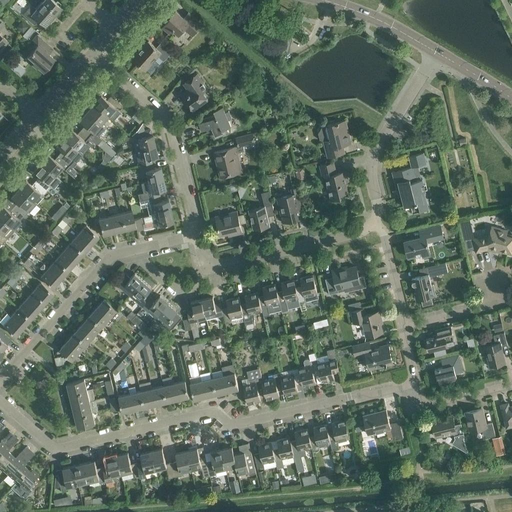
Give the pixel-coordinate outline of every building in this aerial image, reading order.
[(33,2),(23,13),(22,14),(34,24),(37,19),(44,25),(61,7),(53,0),(42,0),(37,6),(33,2)] [(192,36),(202,24),(188,12),(184,17),(175,10),(170,17),(171,17),(162,27),(170,33),(173,29),(179,35),(184,29),(192,36)] [(21,21),(16,27),(23,33),(28,26),(21,21)] [(299,28),(298,29),(308,36),(311,32),(301,25),(299,28)] [(25,58),(31,63),(36,67),(37,66),(43,71),(54,58),(46,52),(50,47),(37,35),(32,40),(37,44),(25,58)] [(289,43),(282,38),(276,45),(283,50),(289,43)] [(172,51),(169,48),(161,41),(156,47),(148,41),(132,59),(145,70),(158,56),(164,61),(172,51)] [(20,76),(26,69),(14,58),(8,64),(20,76)] [(193,65),(187,72),(190,75),(196,68),(193,65)] [(193,110),(201,104),(208,99),(203,92),(208,89),(197,73),(191,77),(183,83),(188,89),(181,94),(193,110)] [(100,95),(93,103),(108,116),(115,108),(118,110),(122,105),(111,95),(110,96),(110,97),(107,100),(100,95)] [(101,124),(108,116),(93,103),(86,111),(101,124)] [(214,138),(223,134),(229,131),(227,126),(231,125),(228,119),(232,117),(229,110),(225,111),(223,106),(214,110),(215,113),(205,117),(206,120),(198,123),(202,131),(209,128),(214,138)] [(101,124),(86,111),(79,120),(85,125),(81,130),(97,144),(101,139),(98,136),(105,128),(101,124)] [(322,126),(320,130),(324,133),(326,140),(324,140),(328,156),(344,152),(342,145),(351,143),(345,120),(327,125),(322,126)] [(138,143),(140,149),(155,145),(152,134),(151,134),(150,129),(144,130),(142,123),(131,135),(134,145),(138,143)] [(97,144),(81,130),(77,134),(71,129),(63,137),(82,154),(93,141),(97,144)] [(220,177),(230,174),(240,172),(235,152),(244,150),(243,145),(255,142),(253,133),(236,137),(238,146),(214,152),(220,177)] [(125,135),(120,141),(123,144),(129,138),(125,135)] [(75,161),(82,154),(63,137),(56,145),(62,151),(58,155),(69,165),(74,160),(75,161)] [(158,156),(155,145),(140,149),(141,154),(136,155),(139,166),(152,163),(151,163),(150,158),(158,156)] [(110,147),(106,152),(112,156),(116,152),(110,147)] [(411,167),(392,172),(397,190),(400,189),(401,195),(404,206),(412,204),(414,213),(428,209),(425,199),(423,200),(421,192),(424,192),(421,179),(418,166),(426,164),(426,162),(423,152),(409,156),(411,167)] [(69,165),(58,155),(54,160),(48,154),(41,162),(55,175),(62,167),(65,170),(69,165)] [(103,160),(97,166),(100,169),(106,162),(103,160)] [(345,170),(336,173),(333,161),(320,165),(323,176),(325,176),(331,200),(341,197),(340,194),(348,192),(344,176),(347,176),(345,170)] [(48,183),(55,175),(41,162),(33,171),(40,176),(36,181),(46,190),(48,189),(51,192),(54,189),(48,183)] [(148,181),(163,178),(160,167),(153,168),(151,164),(152,164),(152,163),(139,166),(142,177),(147,176),(148,181)] [(66,169),(75,178),(78,174),(70,165),(66,169)] [(307,178),(304,168),(303,166),(295,169),(299,181),(307,178)] [(143,192),(137,193),(139,201),(147,199),(159,196),(158,191),(165,189),(163,178),(148,181),(147,182),(141,183),(143,189),(143,192)] [(46,190),(36,181),(32,185),(25,180),(18,188),(36,204),(43,196),(42,195),(46,190)] [(292,194),(281,196),(277,197),(283,223),(298,219),(296,209),(302,208),(297,187),(291,188),(292,194)] [(29,212),(36,204),(18,188),(11,196),(17,202),(13,206),(24,216),(28,212),(29,212)] [(269,190),(261,192),(264,205),(273,203),(269,190)] [(147,210),(149,216),(171,210),(168,199),(160,201),(159,196),(147,199),(149,210),(147,210)] [(3,205),(0,208),(0,217),(14,230),(25,217),(24,216),(13,206),(9,211),(3,205)] [(264,205),(249,209),(251,219),(253,228),(259,227),(259,228),(269,226),(267,216),(264,205)] [(171,210),(149,216),(143,217),(145,223),(152,221),(154,226),(159,225),(173,221),(171,210)] [(242,233),(240,224),(237,210),(229,212),(229,215),(215,219),(220,235),(234,232),(234,234),(242,233)] [(135,227),(133,219),(131,211),(120,213),(124,229),(135,227)] [(120,213),(109,216),(113,232),(124,229),(120,213)] [(102,235),(113,232),(109,216),(98,218),(102,235)] [(14,230),(0,217),(0,240),(1,242),(6,237),(3,234),(10,226),(14,230)] [(133,219),(135,227),(135,228),(136,228),(136,231),(143,229),(140,218),(133,219)] [(78,233),(91,244),(98,236),(86,225),(78,233)] [(423,257),(431,255),(427,242),(444,238),(441,226),(419,231),(420,237),(404,241),(408,257),(422,253),(423,257)] [(490,235),(473,240),(473,242),(476,252),(487,249),(496,251),(496,250),(509,253),(511,254),(511,253),(511,235),(506,234),(507,231),(492,227),(490,235)] [(78,233),(71,242),(83,253),(91,244),(78,233)] [(76,262),(83,253),(71,242),(63,250),(76,262)] [(68,270),(76,262),(63,250),(55,259),(68,270)] [(55,259),(48,268),(60,279),(68,270),(55,259)] [(429,277),(440,274),(448,272),(445,263),(438,264),(419,269),(421,276),(415,277),(416,280),(412,281),(412,282),(412,284),(414,285),(416,292),(414,292),(416,300),(421,298),(422,305),(432,303),(431,296),(435,295),(433,284),(431,285),(429,277)] [(337,288),(343,287),(345,291),(366,286),(363,275),(358,276),(356,266),(340,270),(340,268),(332,270),(334,276),(325,279),(329,294),(338,292),(337,288)] [(53,287),(60,279),(48,268),(40,276),(53,287)] [(5,278),(10,272),(7,269),(1,275),(5,278)] [(117,284),(130,295),(143,280),(135,273),(130,279),(126,275),(126,274),(117,284)] [(318,298),(313,275),(300,278),(302,287),(296,289),(298,298),(299,302),(305,300),(306,301),(318,298)] [(286,300),(298,298),(296,289),(294,279),(281,282),(283,292),(278,293),(277,293),(279,302),(280,306),(287,304),(286,300)] [(143,280),(130,295),(142,307),(151,297),(150,297),(147,294),(152,288),(143,280)] [(33,290),(45,302),(53,293),(41,282),(33,290)] [(262,287),(265,296),(259,297),(260,301),(262,311),(268,309),(267,305),(279,302),(277,293),(278,293),(275,284),(262,287)] [(33,290),(25,299),(38,310),(45,302),(33,290)] [(241,306),(243,315),(244,321),(245,324),(246,330),(255,328),(253,313),(262,311),(260,301),(259,297),(259,296),(258,292),(245,295),(246,302),(247,305),(241,306)] [(155,318),(158,314),(168,302),(160,295),(155,301),(151,298),(151,297),(142,307),(155,318)] [(230,318),(243,315),(241,306),(239,296),(226,300),(228,309),(222,310),(223,315),(225,323),(231,322),(230,318)] [(105,297),(98,306),(110,317),(118,308),(105,297)] [(206,319),(223,315),(222,310),(220,302),(219,303),(215,304),(213,297),(202,299),(206,319)] [(30,319),(38,310),(25,299),(18,308),(30,319)] [(206,319),(202,299),(191,302),(192,309),(187,310),(188,318),(189,320),(190,323),(191,329),(197,327),(196,322),(206,319)] [(168,302),(158,314),(163,318),(159,322),(168,329),(170,331),(182,317),(175,312),(177,310),(168,302)] [(98,306),(90,315),(102,326),(110,317),(98,306)] [(23,327),(30,319),(18,308),(10,316),(23,327)] [(366,336),(373,334),(382,331),(379,318),(381,317),(379,311),(365,314),(363,308),(351,311),(347,312),(348,316),(352,315),(354,323),(362,320),(366,336)] [(82,323),(95,334),(102,326),(90,315),(82,323)] [(136,315),(131,320),(141,329),(143,331),(148,325),(136,315)] [(23,327),(10,316),(3,325),(15,336),(23,327)] [(188,318),(183,319),(185,330),(191,329),(190,323),(189,320),(188,318)] [(82,323),(75,332),(87,343),(95,334),(82,323)] [(501,323),(493,325),(495,332),(503,329),(501,323)] [(453,337),(452,335),(450,326),(435,329),(437,336),(434,337),(434,336),(433,336),(434,337),(426,339),(429,351),(447,347),(445,339),(453,337)] [(80,351),(87,343),(75,332),(67,340),(80,351)] [(507,345),(504,332),(493,335),(495,343),(484,346),(489,366),(505,363),(501,346),(507,345)] [(72,360),(80,351),(67,340),(60,349),(72,360)] [(140,340),(137,344),(142,348),(145,361),(149,360),(145,345),(140,340)] [(352,354),(355,353),(355,354),(365,352),(369,369),(385,365),(385,366),(387,365),(386,364),(392,363),(388,345),(384,347),(384,348),(381,348),(380,346),(380,347),(371,350),(369,341),(353,345),(353,346),(350,347),(352,354)] [(328,357),(317,359),(318,363),(317,363),(319,372),(321,382),(334,379),(332,369),(338,368),(338,370),(339,369),(334,348),(326,350),(328,357)] [(463,371),(458,354),(442,358),(444,367),(434,369),(438,382),(456,377),(455,373),(463,371)] [(298,368),(300,377),(303,386),(315,383),(313,374),(319,372),(317,363),(318,363),(317,359),(310,361),(309,360),(308,358),(305,359),(303,362),(305,366),(298,368)] [(127,379),(124,369),(119,365),(116,368),(120,371),(122,380),(127,379)] [(250,383),(243,385),(245,394),(248,403),(260,400),(259,393),(258,391),(264,390),(264,389),(262,380),(262,376),(259,368),(247,371),(249,380),(250,383)] [(295,378),(300,377),(298,368),(280,372),(281,376),(283,385),(285,395),(298,392),(295,378)] [(216,394),(227,391),(223,374),(222,369),(212,372),(213,376),(212,376),(216,394)] [(234,371),(223,374),(227,391),(239,388),(234,371)] [(213,376),(212,372),(200,375),(201,379),(205,396),(216,394),(212,376),(213,376)] [(274,377),(262,380),(264,389),(264,390),(266,399),(279,396),(277,386),(283,385),(281,376),(280,372),(273,374),(274,377)] [(167,402),(178,399),(174,381),(172,382),(171,377),(162,379),(163,384),(167,402)] [(69,394),(87,390),(84,378),(67,383),(69,394)] [(185,379),(174,381),(178,399),(189,396),(185,379)] [(205,396),(201,379),(190,382),(194,399),(205,396)] [(141,389),(140,390),(144,407),(156,404),(151,387),(150,381),(140,384),(141,389)] [(156,404),(167,402),(163,384),(151,387),(156,404)] [(133,410),(129,392),(128,392),(127,388),(122,390),(123,394),(118,395),(122,412),(133,410)] [(72,405),(89,401),(87,390),(69,394),(72,405)] [(140,390),(129,392),(133,410),(144,407),(140,390)] [(110,402),(111,407),(117,406),(115,396),(109,397),(110,402)] [(75,416),(92,412),(89,401),(72,405),(75,416)] [(511,407),(509,408),(508,403),(501,405),(506,427),(511,425),(511,407)] [(495,435),(494,432),(492,422),(485,424),(481,408),(466,412),(471,431),(482,429),(484,438),(495,435)] [(386,409),(363,415),(365,424),(366,428),(367,430),(374,428),(375,432),(390,428),(393,440),(403,437),(399,421),(389,423),(386,409)] [(92,412),(75,416),(77,427),(95,423),(92,412)] [(452,415),(431,420),(435,437),(445,434),(453,432),(454,438),(452,444),(468,450),(464,437),(461,424),(461,423),(454,425),(452,415)] [(334,432),(328,434),(330,442),(332,450),(339,449),(337,441),(349,438),(345,419),(332,422),(334,432)] [(311,447),(312,451),(319,449),(318,445),(330,442),(328,434),(326,424),(313,427),(316,437),(310,438),(309,438),(311,447)] [(297,441),(291,442),(294,455),(293,455),(294,459),(301,458),(299,450),(311,447),(309,438),(310,438),(307,428),(294,431),(297,441)] [(492,438),(497,455),(506,453),(501,435),(492,438)] [(273,450),(275,460),(276,464),(277,468),(284,467),(282,458),(293,455),(294,455),(291,442),(291,440),(290,437),(277,440),(279,449),(273,450)] [(263,463),(275,460),(273,450),(271,441),(258,444),(260,452),(254,453),(257,468),(264,467),(263,463)] [(12,446),(8,442),(0,450),(0,466),(13,452),(9,449),(12,446)] [(244,452),(234,454),(236,465),(238,473),(248,470),(249,474),(256,472),(252,458),(249,442),(242,444),(244,452)] [(225,467),(236,465),(234,454),(232,447),(221,449),(225,467)] [(168,478),(175,476),(172,463),(166,464),(162,448),(151,451),(156,469),(166,466),(168,478)] [(197,448),(186,450),(191,469),(201,466),(204,477),(210,475),(207,461),(206,461),(205,455),(199,457),(197,448)] [(215,470),(225,467),(221,449),(210,452),(212,460),(207,461),(210,475),(216,474),(215,470)] [(191,469),(186,450),(175,453),(177,461),(172,463),(175,476),(181,475),(180,471),(191,469)] [(142,462),(137,463),(140,477),(142,485),(146,484),(144,476),(146,475),(147,478),(157,475),(156,469),(151,451),(140,453),(142,462)] [(0,466),(0,467),(8,474),(24,456),(20,452),(17,456),(13,452),(0,466)] [(133,478),(140,477),(137,463),(131,464),(128,452),(117,455),(122,473),(123,479),(133,477),(133,478)] [(111,476),(122,473),(117,455),(106,457),(108,466),(102,467),(106,481),(112,479),(111,476)] [(28,460),(24,456),(8,474),(16,482),(29,467),(25,463),(28,460)] [(95,460),(84,463),(88,482),(98,479),(99,483),(106,481),(102,467),(97,469),(95,460)] [(78,484),(88,482),(84,463),(73,465),(78,484)] [(67,487),(78,484),(73,465),(62,468),(65,478),(59,479),(62,492),(68,491),(67,487)] [(38,475),(29,467),(16,482),(12,486),(20,494),(20,495),(24,499),(33,489),(29,485),(38,475)] [(233,495),(241,493),(238,480),(230,482),(233,495)] [(108,495),(101,496),(103,503),(104,505),(110,504),(108,495)]
